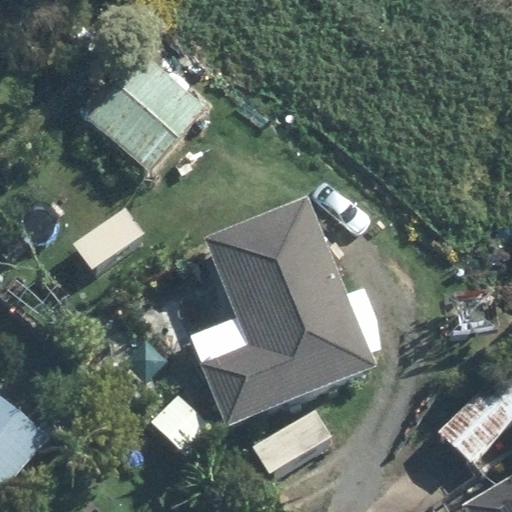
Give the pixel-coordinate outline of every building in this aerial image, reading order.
[(163,40),(145,19),(93,62),(111,83),(163,40)] [(202,134),(140,75),(84,135),(146,193),(202,134)] [(206,344),(250,442),(395,378),(320,205),(223,248),(255,322),(206,344)] [(511,370),(450,434),(483,467),(511,438),(511,370)] [(0,511),(2,511),(46,461),(0,422),(0,511)] [(511,511),(511,490),(479,511),(511,511)]
